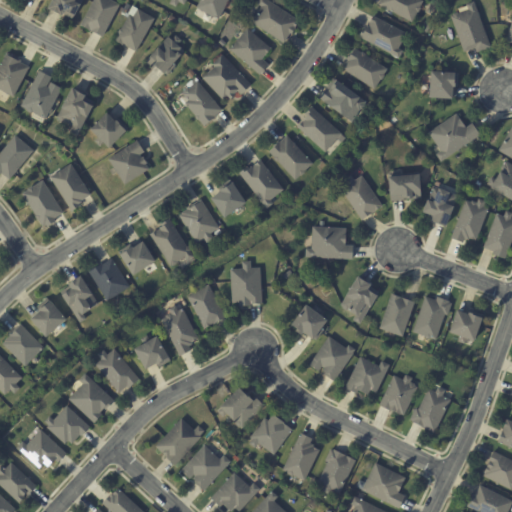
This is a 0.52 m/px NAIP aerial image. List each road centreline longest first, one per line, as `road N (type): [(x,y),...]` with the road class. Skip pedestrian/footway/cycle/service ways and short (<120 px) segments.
road 1 (residential): [(448,473),(298,395),(256,346),(149,410),(55,511)]
road 2 (residential): [(0,303),(35,270),(260,117),(302,72),(342,0)]
road 3 (residential): [(0,18),(121,84),(147,106),(191,171)]
road 4 (residential): [(511,306),(475,417),(429,511)]
road 5 (residential): [(397,252),(511,296)]
